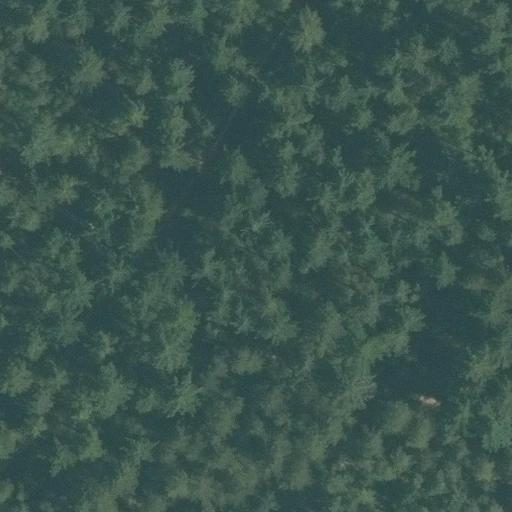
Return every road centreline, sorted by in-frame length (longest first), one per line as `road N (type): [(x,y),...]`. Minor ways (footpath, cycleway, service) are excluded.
road 1 (track): [(307,0),(171,233),(129,265),(69,351),(28,440),(0,470)]
road 2 (track): [(129,511),(128,490),(207,350),(190,300)]
road 3 (track): [(190,300),(0,170)]
